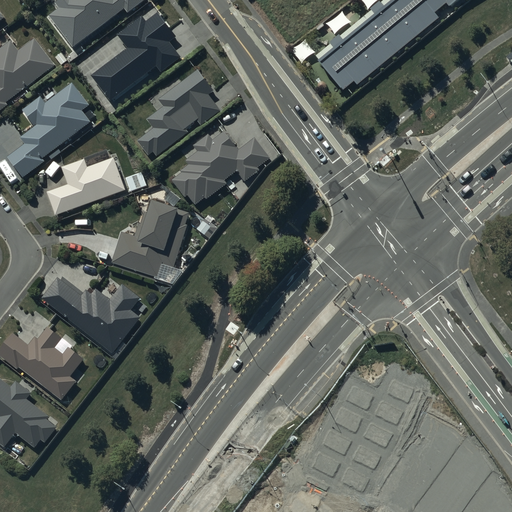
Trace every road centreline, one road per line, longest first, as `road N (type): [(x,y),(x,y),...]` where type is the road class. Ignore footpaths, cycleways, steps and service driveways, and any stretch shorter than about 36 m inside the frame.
road 1 (primary): [(148,511),(220,401),(374,220)]
road 2 (primary): [(404,260),(187,511)]
road 3 (residential): [(206,0),(374,220)]
road 4 (residential): [(511,426),(417,305),(404,260)]
road 5 (primary): [(374,220),(511,102)]
road 6 (residential): [(404,260),(444,284),(511,377)]
road 7 (primary): [(511,157),(404,260)]
